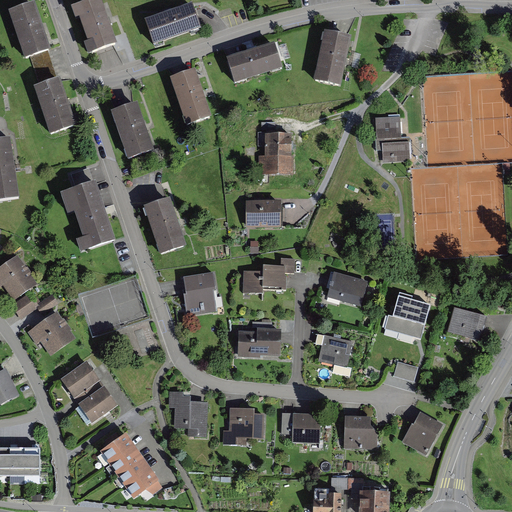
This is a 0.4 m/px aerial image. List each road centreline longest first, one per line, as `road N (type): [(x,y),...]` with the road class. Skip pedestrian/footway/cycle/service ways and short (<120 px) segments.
road 1 (residential): [(87,88),(172,348),(196,376),(223,386),(394,399)]
road 2 (residential): [(87,88),(308,17),(511,9)]
road 3 (tertiary): [(448,507),(461,444),(511,349)]
